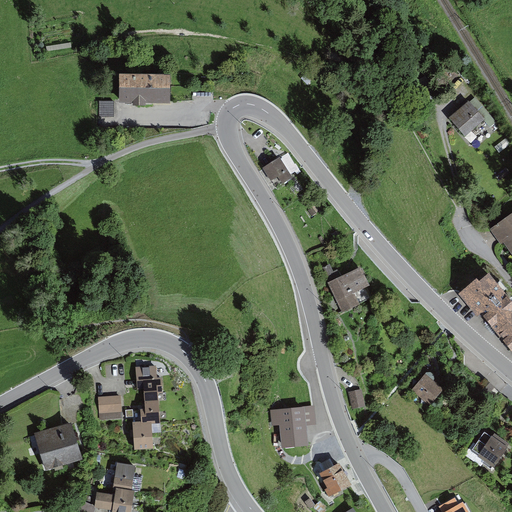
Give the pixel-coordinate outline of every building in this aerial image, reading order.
[(119,75),(119,103),(133,103),(133,106),(145,106),(145,102),(170,103),(170,76),(119,75)] [(475,97),(451,119),(465,135),(481,121),(488,130),(497,122),(475,97)] [(113,100),(99,100),(99,116),(113,116),(113,100)] [(286,153),(262,169),(271,182),(278,177),(282,184),(292,178),(291,175),(297,170),(286,153)] [(319,211),(315,206),(308,210),(312,216),(319,211)] [(511,215),(492,230),(511,257),(511,215)] [(329,284),(343,278),(339,269),(334,272),(330,265),(321,269),(329,284)] [(343,278),(329,284),(342,312),(376,296),(362,268),(343,278)] [(476,280),(459,295),(478,317),(480,315),(511,353),(511,304),(488,276),(479,284),(476,280)] [(144,389),(144,391),(158,390),(163,390),(162,378),(157,378),(156,366),(136,368),(138,389),(144,389)] [(425,374),(411,391),(431,407),(444,390),(433,381),(434,379),(434,375),(430,373),(426,373),(425,374)] [(495,387),(485,378),(475,389),(485,398),(495,387)] [(140,409),(141,422),(160,421),(158,390),(144,391),(145,409),(140,409)] [(355,392),(350,393),(353,409),(365,406),(361,391),(355,392)] [(110,397),(99,398),(100,420),(122,419),(121,397),(110,397)] [(314,406),(304,407),(306,426),(316,425),(314,406)] [(304,407),(270,410),(272,425),(279,424),(282,448),(308,446),(306,426),(304,407)] [(141,422),(133,423),(135,450),(153,449),(152,434),(161,433),(160,421),(141,422)] [(70,426),(37,436),(46,469),(79,460),(70,426)] [(511,455),(492,440),(478,457),(504,477),(511,467),(511,455)] [(325,463),(319,465),(324,473),(335,468),(330,460),(325,463)] [(136,466),(117,463),(113,487),(116,488),(132,490),(136,466)] [(324,473),(320,475),(328,490),(326,491),(329,497),(350,486),(339,466),(335,468),(324,473)] [(132,490),(116,488),(115,495),(97,493),(95,507),(114,510),(113,511),(131,511),(135,490),(132,490)] [(439,507),(441,511),(446,511),(459,505),(455,498),(439,507)] [(310,499),(305,503),(310,509),(315,506),(310,499)] [(94,511),(96,509),(81,502),(76,511),(94,511)] [(320,502),(315,508),(319,511),(324,511),(327,508),(320,502)] [(467,511),(463,503),(459,505),(446,511),(467,511)]
